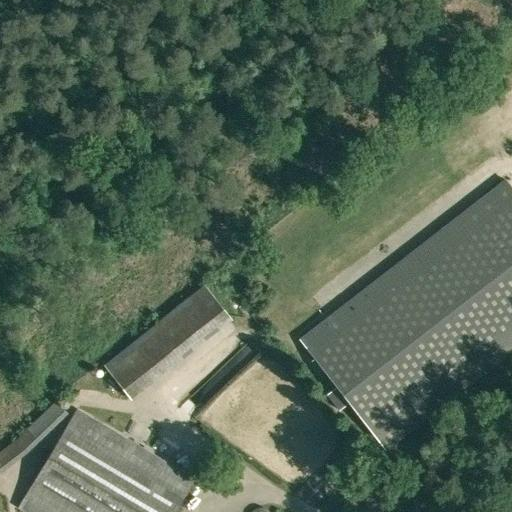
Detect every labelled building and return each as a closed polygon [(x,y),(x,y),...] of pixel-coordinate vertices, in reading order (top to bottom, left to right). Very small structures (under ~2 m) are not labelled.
[(299,339),(385,450),(511,351),(511,188),(505,180),(299,339)] [(103,365),(130,400),(231,320),(204,285),(103,365)] [(0,452),(0,473),(28,451),(67,414),(55,402),(17,439),(0,452)] [(18,507),(26,511),(175,511),(195,479),(77,409),(18,507)] [(155,440),(178,424),(168,409),(145,426),(155,440)]
